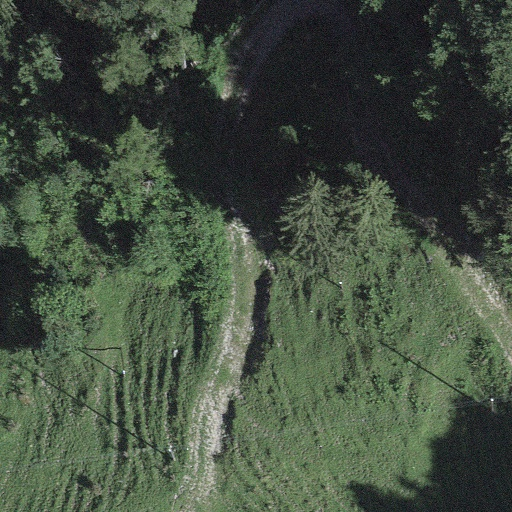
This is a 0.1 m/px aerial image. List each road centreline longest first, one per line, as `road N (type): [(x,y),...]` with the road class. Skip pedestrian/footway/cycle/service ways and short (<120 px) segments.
road 1 (track): [(188,511),(241,274),(230,151),(233,70),(258,26),(300,0)]
road 2 (track): [(342,0),(380,145),(511,341)]
